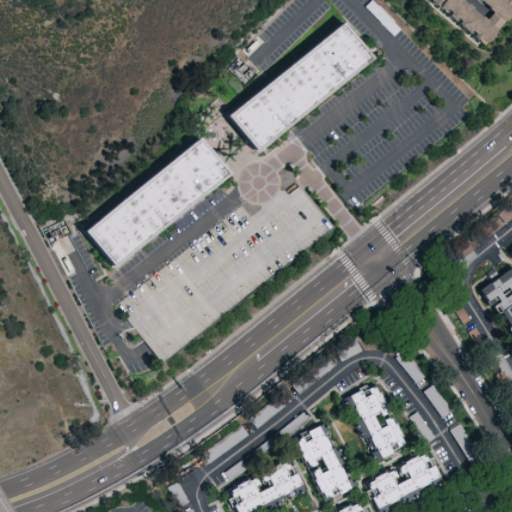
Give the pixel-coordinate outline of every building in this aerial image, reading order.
[(511,3),(508,0),(429,0),(478,43),(511,4),(511,3)] [(267,161),(235,122),(353,23),(386,63),(267,161)] [(113,270),(234,176),(205,137),(83,233),(113,270)] [(335,227),(165,363),(151,347),(128,317),(272,202),(298,181),(335,227)] [(511,214),(511,200),(510,199),(479,227),(488,236),(511,214)] [(477,242),(468,234),(457,246),(467,254),(477,242)] [(511,269),(509,265),(473,286),(484,305),(489,302),(511,341),(511,269)] [(468,319),(461,304),(453,308),(461,323),(468,319)] [(368,389),(396,449),(371,461),(342,401),(368,389)] [(324,424),(353,484),(327,496),(298,436),(324,424)] [(365,485),(425,456),(437,481),(377,510),(365,485)] [(238,511),(229,492),(289,463),(301,488),(251,511),(238,511)] [(360,511),(359,508),(355,509),(352,501),(327,511),(360,511)]
